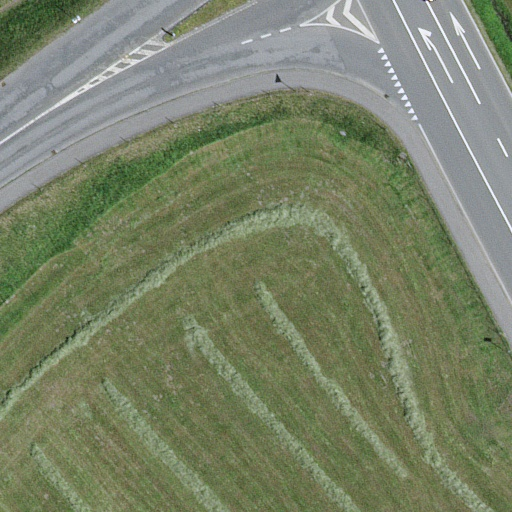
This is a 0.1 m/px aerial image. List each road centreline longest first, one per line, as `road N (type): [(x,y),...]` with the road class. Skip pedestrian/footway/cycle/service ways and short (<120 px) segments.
road 1 (unclassified): [(230,0),(95,74),(0,144)]
road 2 (primary): [(511,190),(409,0)]
